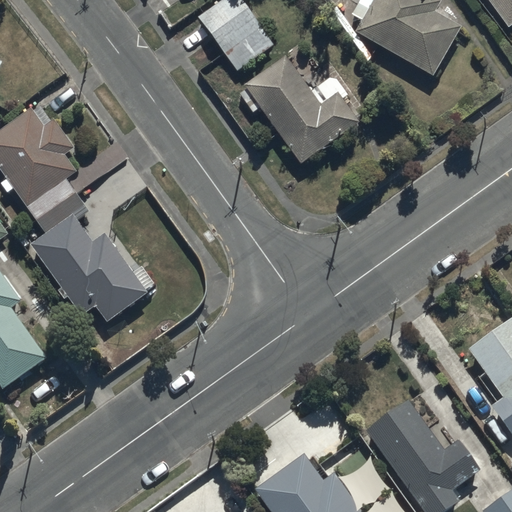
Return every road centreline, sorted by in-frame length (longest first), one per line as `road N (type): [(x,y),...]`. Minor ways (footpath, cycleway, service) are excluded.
road 1 (residential): [(76,0),(307,315)]
road 2 (tertiary): [(33,511),(307,315)]
road 3 (tertiary): [(307,315),(511,168)]
